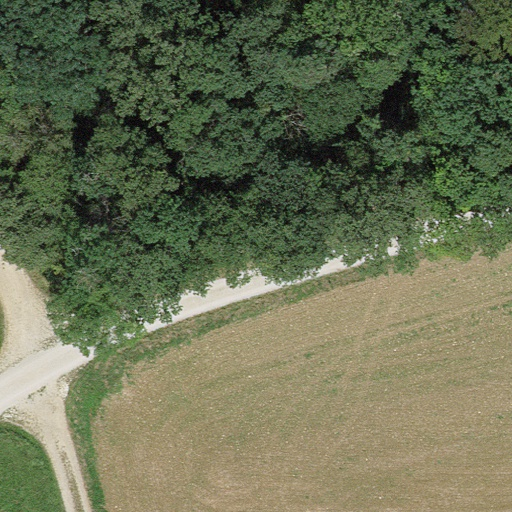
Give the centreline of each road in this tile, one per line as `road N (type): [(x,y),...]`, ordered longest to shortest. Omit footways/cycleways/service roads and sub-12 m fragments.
road 1 (track): [(0,389),(40,358),(308,262),(511,207)]
road 2 (track): [(72,511),(43,405),(40,358)]
